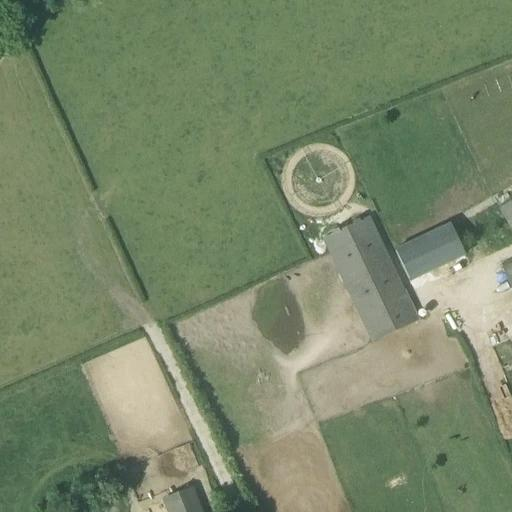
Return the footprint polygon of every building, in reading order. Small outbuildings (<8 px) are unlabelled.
[(511,230),(511,201),(498,210),(511,231),(511,230)] [(330,236),(321,240),(370,345),(418,322),(369,218),(359,222),(358,220),(351,224),(352,226),(338,233),(337,230),(329,234),(330,236)] [(511,264),(501,269),(511,294),(511,264)] [(476,333),(458,338),(463,354),(481,349),(476,333)] [(200,511),(191,490),(163,502),(166,511),(200,511)]
